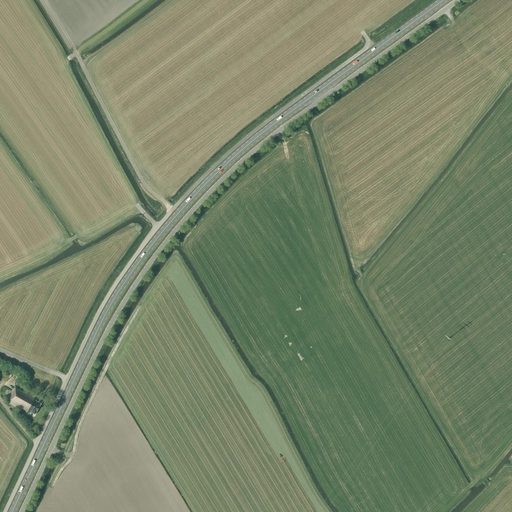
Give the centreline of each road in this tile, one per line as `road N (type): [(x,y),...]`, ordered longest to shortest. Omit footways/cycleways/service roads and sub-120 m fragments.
road 1 (unclassified): [(21,511),(123,301),(183,220),(255,149),(457,0)]
road 2 (primary): [(11,511),(109,306),(169,223),(252,140),(443,0)]
road 3 (unclassified): [(4,511),(101,306),(148,237),(242,140),(372,43)]
